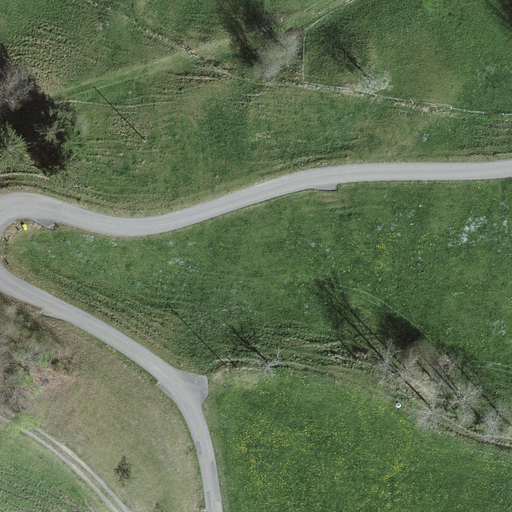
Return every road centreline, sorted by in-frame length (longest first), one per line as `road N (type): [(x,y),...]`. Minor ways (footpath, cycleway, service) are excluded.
road 1 (unclassified): [(0,210),(22,204),(147,226),(313,178),(511,168)]
road 2 (unclassified): [(215,511),(205,446),(171,380),(117,340),(0,277)]
road 3 (track): [(121,511),(77,464),(0,411)]
